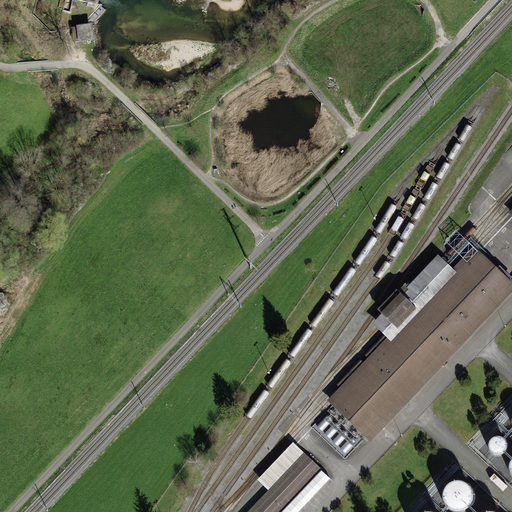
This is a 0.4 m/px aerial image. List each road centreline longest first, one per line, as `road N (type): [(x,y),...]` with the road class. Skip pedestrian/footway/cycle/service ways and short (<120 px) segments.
road 1 (track): [(280,58),(212,109),(208,182),(223,181),(251,202),(275,203),(346,141),(352,132),(296,70)]
road 2 (track): [(267,240),(10,511)]
road 3 (unclassified): [(0,65),(87,66),(267,240)]
road 4 (track): [(267,240),(495,0)]
road 5 (track): [(424,0),(441,40),(382,92),(352,132),(361,143)]
